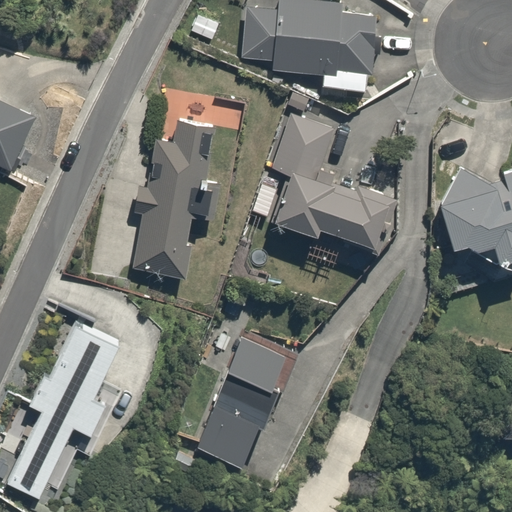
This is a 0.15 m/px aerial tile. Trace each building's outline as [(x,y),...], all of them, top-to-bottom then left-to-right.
[(339,0),(275,0),(275,6),(244,4),(239,60),(268,63),(267,69),(338,76),(340,61),(370,64),(375,14),(338,10),(339,0)] [(220,18),(199,9),(189,30),(210,40),(220,18)] [(48,119),(0,96),(0,171),(20,180),(48,119)] [(329,119),(289,104),(268,164),(285,170),(268,219),(313,234),(316,225),(374,245),(393,192),(359,180),(358,183),(312,167),(329,119)] [(153,135),(145,182),(136,180),(130,211),(139,213),(130,264),(185,273),(196,212),(213,215),(219,176),(202,173),(211,120),(176,114),(172,138),(153,135)] [(451,245),(470,240),(494,247),(498,259),(511,254),(511,169),(491,177),(461,168),(438,200),(451,245)] [(119,337),(71,316),(47,369),(41,366),(25,402),(38,407),(6,482),(39,496),(70,424),(90,432),(104,399),(94,394),(119,337)] [(288,353),(240,333),(194,441),(243,462),(288,353)] [(511,385),(505,385),(501,434),(511,435),(511,385)]
